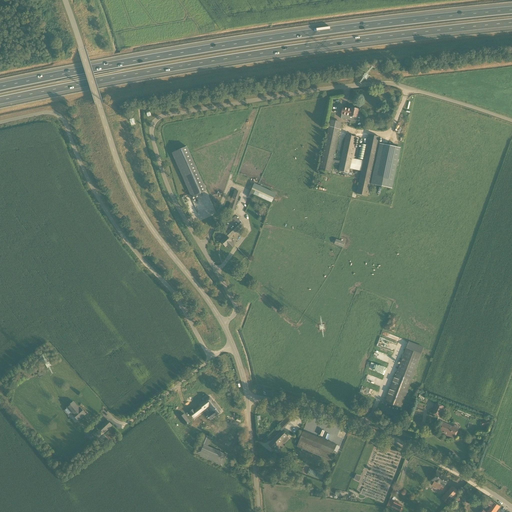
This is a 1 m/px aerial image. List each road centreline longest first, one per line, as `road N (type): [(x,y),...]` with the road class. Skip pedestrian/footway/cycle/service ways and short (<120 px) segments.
road 1 (unclassified): [(223,324),(235,306),(166,184),(150,129),(157,118),(386,82),(511,120)]
road 2 (motorway): [(0,101),(254,54),(511,23)]
road 3 (motorway): [(511,10),(254,41),(0,87)]
road 4 (unclassified): [(223,324),(125,184),(64,0)]
road 5 (unclassified): [(211,357),(174,294),(92,189),(60,116),(0,123)]
road 6 (unclassified): [(511,509),(351,424),(246,397)]
road 7 (unclassified): [(211,357),(129,422),(103,408)]
